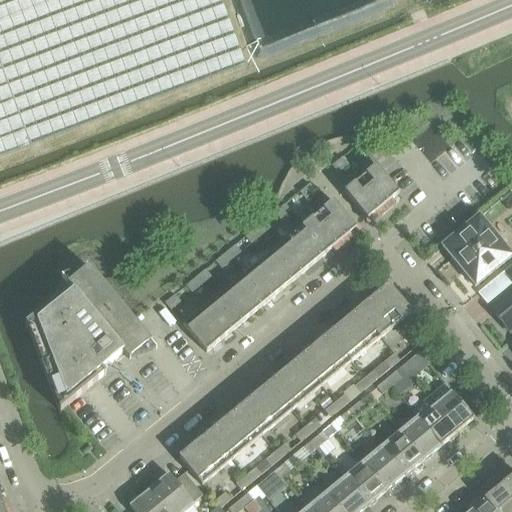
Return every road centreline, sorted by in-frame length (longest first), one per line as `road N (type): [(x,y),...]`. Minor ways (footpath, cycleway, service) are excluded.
road 1 (residential): [(39,510),(94,489),(382,249),(511,406)]
road 2 (tertiary): [(511,7),(0,212)]
